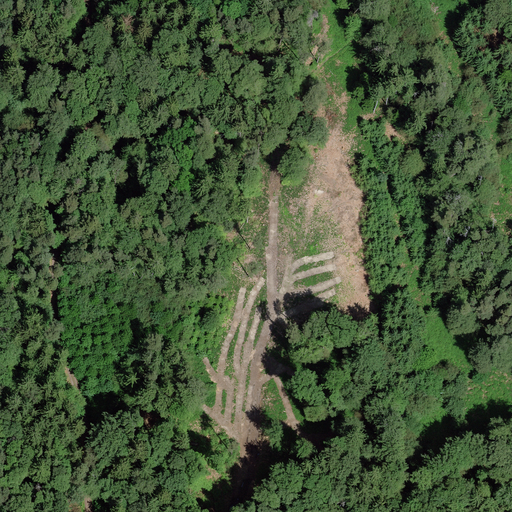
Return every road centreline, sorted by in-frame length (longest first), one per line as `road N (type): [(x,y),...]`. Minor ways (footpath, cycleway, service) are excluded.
road 1 (track): [(86,511),(86,424),(60,347),(54,251),(80,135)]
road 2 (track): [(80,135),(286,93),(400,0)]
road 3 (track): [(80,135),(86,0)]
